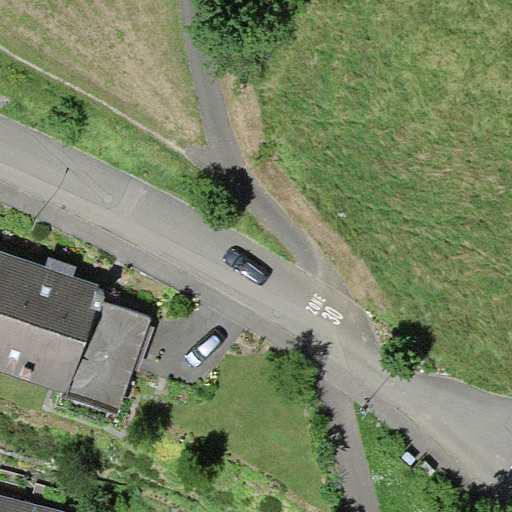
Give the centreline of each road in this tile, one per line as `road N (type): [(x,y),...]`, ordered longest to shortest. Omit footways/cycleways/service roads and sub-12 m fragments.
road 1 (residential): [(0,151),(181,242),(511,452)]
road 2 (track): [(191,0),(211,127),(294,235),(320,325)]
